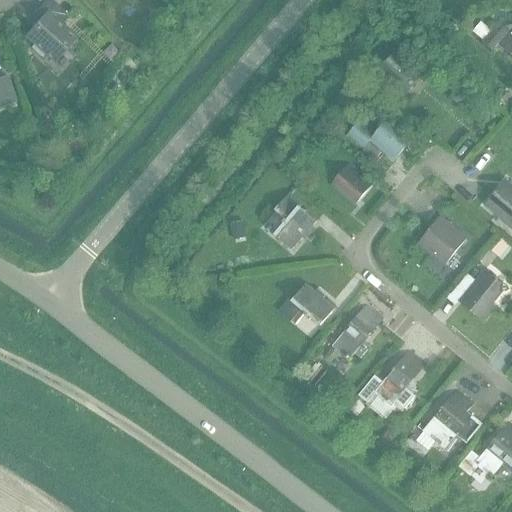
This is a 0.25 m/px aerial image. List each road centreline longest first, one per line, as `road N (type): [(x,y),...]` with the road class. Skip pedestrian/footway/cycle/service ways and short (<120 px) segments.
road 1 (unclassified): [(325,511),(49,301)]
road 2 (residential): [(88,253),(293,0)]
road 3 (unclassified): [(247,511),(100,407),(0,352)]
